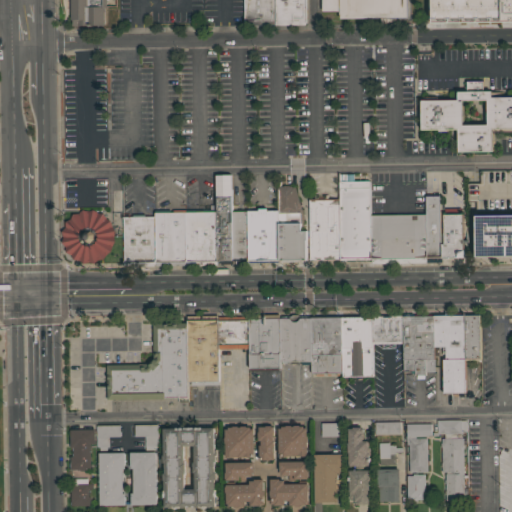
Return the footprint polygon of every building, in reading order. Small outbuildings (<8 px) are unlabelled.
[(106,0),(106,7),(104,7),(104,25),(72,25),(72,19),(70,19),(70,0),(106,0)] [(275,28),(252,28),(252,24),(243,24),(243,0),(274,0),(275,25),(275,28)] [(304,0),(305,24),(275,25),(274,0),(304,0)] [(406,0),(407,17),(389,18),(389,30),(378,30),(378,18),(340,18),(339,11),(322,11),(322,0),(406,0)] [(478,0),(478,21),(428,21),(428,0),(478,0)] [(511,96),(511,131),(492,132),(492,151),(458,152),(458,129),(447,129),(447,131),(439,131),(439,129),(421,129),(421,100),(457,99),(457,91),(466,91),(466,81),(482,80),(482,91),(491,91),(491,97),(511,96)] [(338,173),(353,173),(353,181),(369,181),(370,215),(371,258),(339,259),(339,198),(338,173)] [(232,264),(216,264),(216,211),(215,174),(231,174),(231,211),(232,264)] [(277,187),(281,186),(284,185),(289,185),(295,187),(303,215),(303,220),(302,224),(299,224),(299,230),(306,230),(307,257),(305,257),(305,259),(278,260),(277,210),(277,187)] [(441,258),(441,262),(426,262),(425,214),(425,195),(440,195),(440,234),(441,258)] [(339,259),(309,259),(308,198),(339,198),(339,259)] [(246,211),(258,211),(258,208),(266,208),(266,210),(277,210),(278,260),(247,261),(246,211)] [(154,210),(166,209),(166,212),(170,212),(170,209),(185,209),(185,212),(186,265),(155,265),(154,216),(154,210)] [(113,238),(112,242),(111,246),(108,250),(106,254),(102,257),(98,259),(94,260),(90,261),(86,261),(81,261),(77,259),(73,257),(70,254),(67,251),(65,247),(63,243),(62,238),(62,234),(63,230),(64,225),(66,221),(69,218),(73,215),(76,213),(81,211),(85,210),(89,210),(94,211),(98,213),(102,215),(105,218),(108,221),(110,225),(112,229),(113,233),(113,238)] [(185,212),(216,211),(216,264),(186,265),(185,212)] [(246,211),(247,261),(247,264),(232,264),(231,211),(246,211)] [(155,265),(123,266),(122,216),(127,216),(127,214),(144,214),(144,216),(154,216),(155,265)] [(370,215),(425,214),(426,262),(371,263),(371,258),(370,215)] [(443,234),(443,214),(462,214),(463,260),(456,260),(456,258),(441,258),(440,234),(443,234)] [(511,214),(511,255),(476,256),(475,215),(511,214)] [(445,315),(445,312),(465,312),(465,315),(465,359),(465,392),(443,393),(442,359),(445,359),(445,354),(442,354),(441,346),(433,346),(433,316),(445,315)] [(372,342),(371,316),(382,316),(382,313),(394,313),(394,316),(403,315),(403,341),(372,342)] [(434,371),(425,371),(425,375),(414,375),(414,370),(403,371),(403,341),(403,315),(413,315),(413,313),(433,313),(433,316),(433,346),(434,371)] [(248,314),(259,314),(259,318),(264,318),(264,315),(279,314),(279,316),(280,361),(280,368),(249,368),(249,348),(248,316),(248,314)] [(289,316),(290,315),(291,314),(293,314),(295,314),(297,314),(298,315),(299,316),(300,317),(310,317),(311,361),(280,361),(279,316),(289,316)] [(340,315),(362,314),(362,316),(371,316),(372,342),(373,376),(341,376),(341,373),(340,317),(340,315)] [(479,314),(480,359),(465,359),(465,315),(479,314)] [(186,316),(218,315),(218,316),(218,348),(218,385),(187,385),(186,322),(186,316)] [(310,315),(325,315),(325,317),(340,317),(341,373),(311,373),(311,361),(310,317),(310,315)] [(248,316),(249,348),(218,348),(218,316),(248,316)] [(188,396),(164,397),(164,398),(107,399),(106,364),(146,363),(153,356),(152,322),(186,322),(187,385),(188,396)] [(460,419),(460,420),(466,420),(466,431),(463,431),(463,433),(461,433),(461,438),(463,438),(464,500),(445,500),(445,472),(441,472),(441,438),(444,438),(444,433),(438,433),(438,435),(432,435),(432,432),(436,432),(436,420),(460,419)] [(374,422),(400,421),(400,434),(375,434),(374,422)] [(431,423),(431,435),(415,435),(415,438),(427,438),(427,472),(409,472),(408,444),(406,444),(406,441),(405,441),(405,435),(406,435),(406,423),(431,423)] [(157,424),(158,446),(155,446),(155,450),(145,450),(144,436),(134,436),(134,424),(157,424)] [(120,425),(120,437),(109,437),(109,447),(106,447),(106,450),(100,450),(100,447),(96,447),(96,425),(120,425)] [(273,437),(272,437),(272,440),(273,440),(273,459),(258,460),(258,445),(260,445),(260,440),(257,441),(257,431),(258,431),(258,427),(265,426),(270,425),(270,426),(273,426),(273,437)] [(277,428),(281,428),(280,426),(285,426),(285,425),(290,425),(290,426),(293,426),(293,425),(298,425),(298,426),(303,426),(303,428),(306,428),(306,436),(307,436),(307,442),(306,442),(306,456),(297,456),(297,455),(294,455),(289,456),(279,456),(279,454),(278,454),(277,428)] [(253,454),(252,454),(252,457),(242,457),(237,457),(237,456),(234,456),(234,457),(225,457),(224,443),(223,443),(223,437),(224,437),(224,429),(227,429),(227,427),(231,427),(231,426),(237,426),(237,427),(240,427),(240,426),(245,426),(245,427),(249,427),(249,429),(253,429),(253,454)] [(215,506),(164,507),(164,480),(162,480),(162,473),(164,473),(164,462),(162,462),(162,455),(163,455),(163,428),(214,427),(215,506)] [(369,476),(370,476),(370,487),(369,487),(369,504),(354,504),(354,498),(348,498),(348,470),(354,470),(354,465),(348,465),(348,452),(347,452),(347,442),(348,442),(348,428),(352,428),(352,427),(361,427),(361,428),(363,428),(363,434),(362,434),(362,440),(367,440),(367,447),(370,447),(370,455),(368,455),(369,465),(362,465),(362,470),(369,469),(369,476)] [(90,469),(70,470),(69,456),(72,456),(72,447),(70,447),(69,429),(94,429),(94,443),(89,443),(90,469)] [(379,442),(379,437),(388,437),(389,445),(395,445),(395,447),(402,447),(402,452),(395,452),(395,464),(379,465),(378,442),(379,442)] [(124,452),(124,468),(122,468),(122,493),(125,493),(125,505),(99,505),(99,453),(124,452)] [(156,504),(131,504),(130,493),(133,493),(132,468),(130,468),(130,452),(155,452),(156,504)] [(314,454),(330,454),(330,452),(340,452),(340,454),(341,454),(341,472),(336,472),(336,479),(340,479),(340,489),(336,489),(336,502),(314,502),(314,454)] [(306,461),(307,471),(307,477),(307,479),(295,479),(295,480),(287,480),(287,475),(280,475),(280,471),(278,471),(278,461),(306,461)] [(253,462),(253,472),(251,472),(251,476),(244,476),(244,481),(237,482),(237,480),(225,480),(225,478),(224,478),(224,473),(225,473),(225,462),(253,462)] [(377,485),(376,485),(376,470),(377,470),(377,469),(399,469),(399,486),(398,486),(398,501),(377,501),(377,485)] [(339,507),(359,507),(358,470),(339,471),(339,507)] [(424,499),(407,500),(406,475),(412,475),(412,474),(424,474),(424,499)] [(70,492),(71,492),(71,483),(72,483),(72,478),(87,478),(87,483),(91,483),(91,485),(93,485),(93,488),(92,488),(92,489),(88,489),(88,496),(90,496),(90,506),(70,506),(70,492)] [(262,491),(263,491),(263,496),(262,496),(263,505),(259,505),(260,505),(249,506),(249,501),(244,501),(244,506),(238,506),(238,507),(233,508),(233,506),(227,506),(227,505),(225,505),(225,492),(224,492),(224,486),(225,486),(225,485),(226,485),(226,482),(234,482),(234,484),(248,484),(248,481),(253,480),(253,479),(262,479),(262,491)] [(273,505),(273,503),(270,503),(269,495),(269,491),(269,479),(278,479),(278,480),(283,480),(283,484),(298,483),(298,481),(306,481),(306,483),(307,483),(307,485),(308,485),(308,491),(307,491),(307,504),(306,504),(306,505),(300,505),(300,506),(294,506),(294,505),(288,505),(288,500),(283,500),(283,505),(273,505)]
